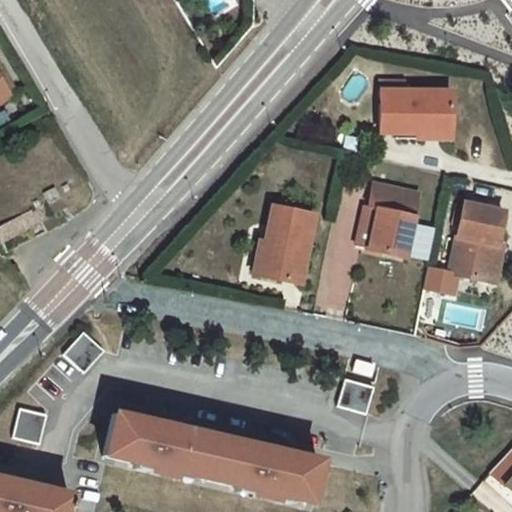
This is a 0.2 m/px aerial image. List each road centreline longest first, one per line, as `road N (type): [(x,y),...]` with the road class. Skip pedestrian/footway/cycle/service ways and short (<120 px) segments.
road 1 (residential): [(155,302),(413,352),(450,388)]
road 2 (primary): [(309,20),(129,225)]
road 3 (unclassified): [(1,0),(129,225)]
road 4 (primary): [(129,225),(0,356)]
road 5 (unclassified): [(409,511),(405,442),(426,401),(450,388)]
